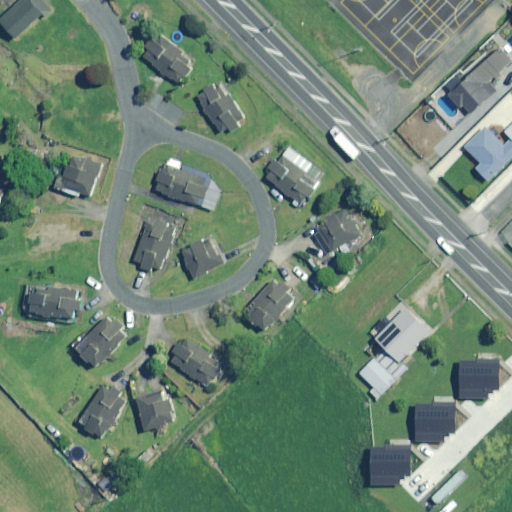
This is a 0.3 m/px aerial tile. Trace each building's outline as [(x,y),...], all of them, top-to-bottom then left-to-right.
[(43,0),(18,0),(0,16),(0,21),(18,41),(52,10),(43,0)] [(197,64),(158,33),(141,55),(180,85),(197,64)] [(511,62),(501,50),(449,96),(461,109),(464,106),(471,114),(498,91),(490,82),(511,63),(511,62)] [(0,86),(12,68),(0,59),(0,86)] [(218,135),(245,119),(219,74),(192,90),(218,135)] [(69,137),(68,140),(82,141),(82,138),(92,138),(95,84),(85,83),(85,80),(71,79),(71,83),(61,82),(58,136),(69,137)] [(511,157),(511,139),(509,137),(501,144),(497,140),(485,127),(465,147),(481,164),(476,169),(488,181),(511,157)] [(100,162),(70,152),(57,190),(87,200),(100,162)] [(323,180),(284,152),(265,180),(304,207),(323,180)] [(201,206),(210,175),(165,162),(156,193),(201,206)] [(363,235),(347,209),(316,228),(332,254),(363,235)] [(151,219),(136,263),(165,273),(180,228),(151,219)] [(26,244),(29,244),(29,252),(73,251),(73,243),(79,242),(78,230),(72,230),(72,221),(28,222),(29,231),(26,231),(26,244)] [(181,253),(195,278),(227,261),(214,236),(181,253)] [(298,296),(274,278),(244,316),(267,335),(298,296)] [(39,280),(34,308),(79,316),(84,288),(39,280)] [(429,331),(393,298),(382,310),(394,321),(377,340),(401,362),(429,331)] [(133,335),(112,313),(79,344),(99,366),(133,335)] [(250,326),(243,317),(231,326),(239,336),(250,326)] [(225,360),(186,336),(170,363),(209,387),(225,360)] [(367,352),(374,360),(361,373),(375,387),(370,392),(377,399),(395,380),(405,370),(377,342),(367,352)] [(477,361),(459,360),(459,398),(487,398),(487,389),(498,390),(499,359),(477,359),(477,361)] [(103,441),(129,398),(104,383),(78,426),(103,441)] [(175,421),(167,391),(139,399),(147,429),(175,421)] [(433,405),(415,404),(415,442),(443,442),(443,433),(454,433),(455,403),(433,403),(433,405)] [(389,447),(371,447),(370,484),(399,485),(399,476),(410,476),(410,446),(389,445),(389,447)]
